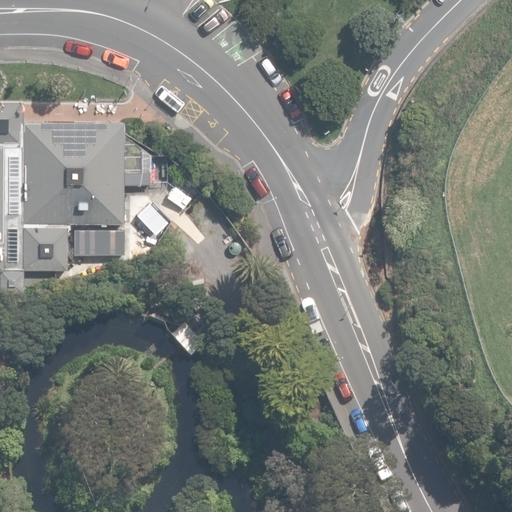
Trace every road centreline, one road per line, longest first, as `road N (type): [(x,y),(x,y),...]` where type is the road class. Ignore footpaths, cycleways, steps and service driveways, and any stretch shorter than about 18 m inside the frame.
road 1 (tertiary): [(316,225),(249,116),(205,70),(144,26),(82,8),(0,9)]
road 2 (tertiary): [(436,511),(316,225)]
road 3 (residential): [(316,225),(341,205),(393,77),(463,0)]
